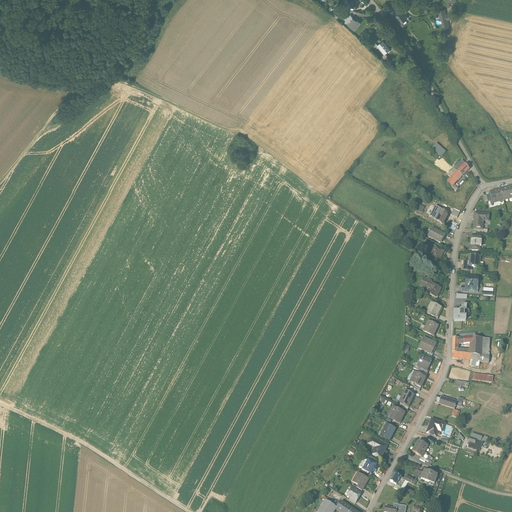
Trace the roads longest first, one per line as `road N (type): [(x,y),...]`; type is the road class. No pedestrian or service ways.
road 1 (residential): [(396,452),(445,368),(457,234),(484,187)]
road 2 (track): [(141,0),(130,40),(0,183)]
road 3 (track): [(194,511),(80,437),(0,399)]
road 4 (residential): [(371,3),(484,187)]
road 5 (track): [(50,120),(111,79),(232,132)]
